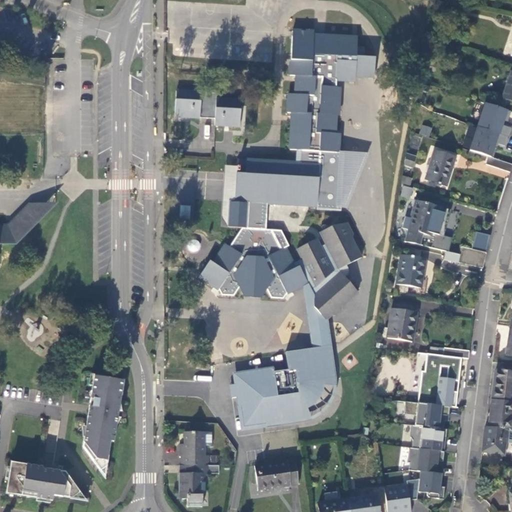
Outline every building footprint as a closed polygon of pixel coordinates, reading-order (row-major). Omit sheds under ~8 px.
[(268,203),(317,206),(320,153),(339,153),(339,133),(335,133),(336,116),(338,116),(340,87),(336,87),(336,80),(355,82),(356,76),(374,77),(375,57),(357,57),(357,38),(313,35),(314,32),(292,31),(290,76),(296,76),(295,95),(289,95),(288,113),(292,113),(291,150),(301,151),(300,164),(246,161),(246,167),(237,167),(237,171),(245,172),(246,175),(237,174),(235,201),(230,200),(229,200),(229,201),(228,219),(240,227),(242,228),(235,238),(230,246),(226,244),(213,263),(209,261),(200,276),(219,290),(221,294),(234,296),(240,287),(245,296),(261,297),(266,288),(271,298),(283,299),(286,294),(305,285),(307,284),(314,296),(312,306),(312,307),(319,316),(325,316),(330,316),(334,316),(340,311),(340,307),(356,293),(344,279),(339,271),(362,258),(353,240),(354,235),(347,224),(332,227),(320,233),(325,246),(321,248),(317,240),(297,249),(301,260),(292,264),(285,249),(281,250),(271,230),(267,230),(268,203)] [(511,101),(511,72),(503,98),(511,101)] [(216,93),(176,91),(175,116),(215,119),(215,125),(240,127),(241,101),(216,99),(216,93)] [(468,110),(447,102),(438,129),(462,137),(466,126),(463,125),(468,110)] [(422,124),(419,134),(429,137),(432,127),(422,124)] [(511,164),(511,155),(492,150),(489,157),(511,164)] [(456,157),(435,151),(426,178),(438,182),(438,184),(441,185),(442,183),(444,184),(450,164),(453,165),(456,157)] [(320,153),(317,206),(341,208),(344,153),(339,153),(320,153)] [(415,157),(406,154),(404,164),(412,167),(415,157)] [(510,172),(511,166),(511,164),(489,157),(487,165),(510,172)] [(400,183),(410,185),(412,177),(402,175),(400,183)] [(401,185),(400,197),(410,198),(411,186),(401,185)] [(439,208),(417,201),(411,219),(405,218),(402,228),(408,229),(407,230),(405,242),(419,245),(421,237),(433,240),(431,248),(449,253),(452,239),(434,234),(433,236),(431,236),(439,208)] [(23,236),(53,206),(29,205),(8,224),(7,232),(12,232),(16,228),(23,236)] [(180,205),(179,217),(190,218),(191,206),(180,205)] [(240,227),(228,219),(227,226),(240,227)] [(0,243),(15,244),(23,236),(16,228),(12,232),(7,232),(8,224),(0,224),(0,243)] [(475,232),(473,248),(487,249),(489,234),(475,232)] [(484,260),(486,252),(463,246),(461,255),(484,260)] [(420,288),(425,259),(417,257),(417,254),(411,253),(411,256),(401,255),(397,284),(420,288)] [(482,268),(484,260),(461,255),(459,262),(482,268)] [(307,284),(305,285),(316,353),(304,355),(303,350),(286,352),(289,370),(274,372),(274,368),(236,373),(238,390),(232,391),(233,397),(236,396),(241,431),(305,422),(312,420),(322,414),(329,407),(334,397),(337,387),(336,376),(333,351),(329,351),(325,316),(319,316),(312,307),(312,306),(314,296),(307,284)] [(412,342),(416,312),(393,309),(389,338),(412,342)] [(469,360),(470,352),(445,349),(444,356),(469,360)] [(467,368),(469,360),(444,356),(443,365),(467,368)] [(408,376),(409,362),(388,359),(384,389),(407,392),(409,377),(408,376)] [(511,372),(496,371),(492,400),(511,402),(511,372)] [(109,441),(113,441),(116,424),(118,411),(123,381),(105,378),(99,376),(93,375),(89,406),(93,407),(92,413),(88,412),(83,444),(82,448),(99,470),(105,467),(109,441)] [(511,410),(511,402),(492,400),(489,427),(507,429),(510,429),(511,410)] [(450,408),(405,402),(404,414),(416,416),(415,426),(443,430),(444,422),(446,422),(446,416),(449,417),(450,408)] [(413,441),(412,449),(444,452),(446,443),(442,443),(442,439),(446,440),(447,430),(443,430),(415,426),(412,426),(410,438),(413,441)] [(489,427),(486,426),(482,453),(504,455),(507,429),(489,427)] [(209,467),(220,466),(220,456),(209,457),(206,457),(206,446),(213,446),(213,433),(206,433),(186,433),(185,447),(186,450),(181,451),(180,459),(183,459),(182,467),(209,467)] [(412,449),(409,448),(407,463),(410,463),(409,471),(420,472),(442,475),(443,466),(437,465),(437,461),(443,462),(444,452),(412,449)] [(72,498),(80,492),(66,471),(58,470),(47,469),(42,469),(42,467),(11,462),(9,475),(8,479),(6,493),(52,500),(53,496),(61,496),(72,498)] [(259,490),(299,485),(295,462),(256,466),(259,490)] [(219,476),(220,466),(209,467),(182,467),(180,466),(180,496),(182,496),(182,501),(187,501),(188,508),(203,508),(203,493),(203,484),(206,483),(207,475),(219,476)] [(419,480),(418,493),(427,494),(427,496),(429,498),(444,500),(444,493),(443,493),(443,488),(440,487),(442,475),(420,472),(419,480)] [(407,484),(384,488),(387,511),(410,511),(409,501),(417,500),(418,493),(419,480),(407,482),(407,484)] [(85,500),(80,492),(72,498),(77,499),(85,500)] [(348,500),(349,511),(378,511),(376,496),(348,500)] [(319,511),(349,511),(348,500),(318,503),(319,511)]
